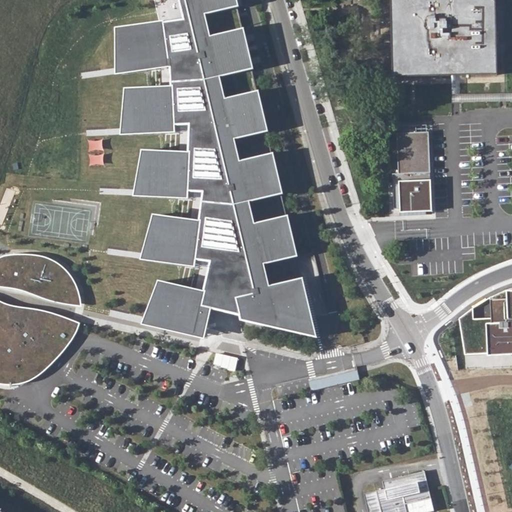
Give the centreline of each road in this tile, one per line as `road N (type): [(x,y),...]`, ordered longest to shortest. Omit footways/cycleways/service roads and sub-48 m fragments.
road 1 (residential): [(405,336),(336,204),(278,0)]
road 2 (residential): [(463,511),(434,391),(405,336)]
road 3 (residential): [(405,336),(463,293),(511,270)]
